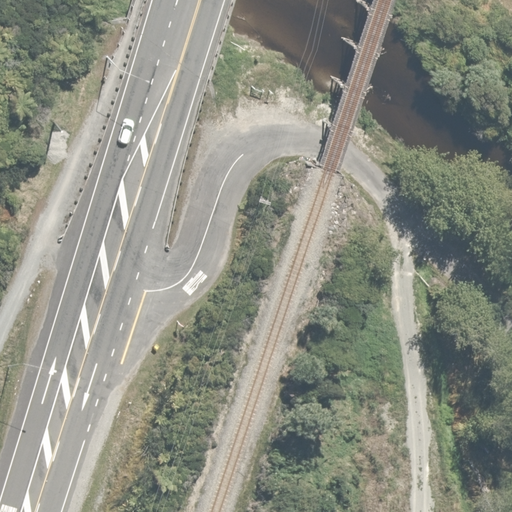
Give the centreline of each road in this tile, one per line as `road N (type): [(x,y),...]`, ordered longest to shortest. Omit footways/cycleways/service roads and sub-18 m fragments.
road 1 (residential): [(95,300),(173,292),(201,252),(242,147),(268,134),(295,134),(352,157),(511,322)]
road 2 (primary): [(95,300),(195,0)]
road 3 (primary): [(26,511),(95,300)]
